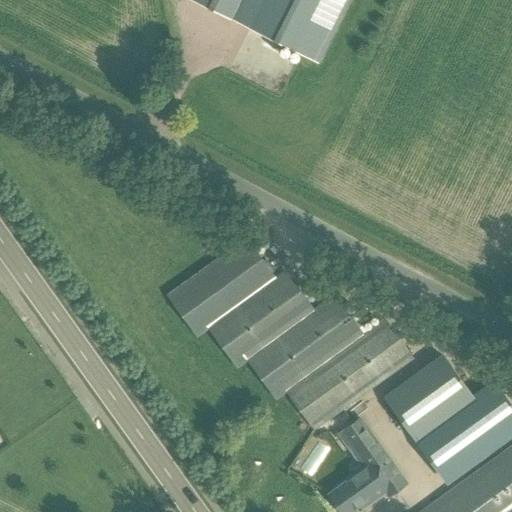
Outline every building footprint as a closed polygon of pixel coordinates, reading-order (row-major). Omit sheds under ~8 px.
[(191,0),(321,65),(352,0),(191,0)] [(353,401),(416,356),(386,316),(361,334),(332,293),(312,307),(283,269),(275,275),(249,238),(167,296),(194,334),(204,327),(233,368),(245,360),(273,399),(287,390),(315,429),(332,417),(353,401)] [(448,355),(390,397),(420,439),(478,397),(448,355)] [(478,397),(420,439),(424,445),(419,449),(444,483),(511,433),(511,395),(505,386),(482,403),(478,397)] [(364,417),(343,432),(358,454),(362,452),(373,467),(363,474),(360,476),(359,474),(331,494),(334,498),(331,500),(338,509),(340,507),(343,511),(354,511),(361,507),(363,510),(377,500),(375,497),(377,495),(377,494),(387,487),(392,495),(410,482),(364,417)] [(511,511),(511,446),(506,450),(421,511),(511,511)]
